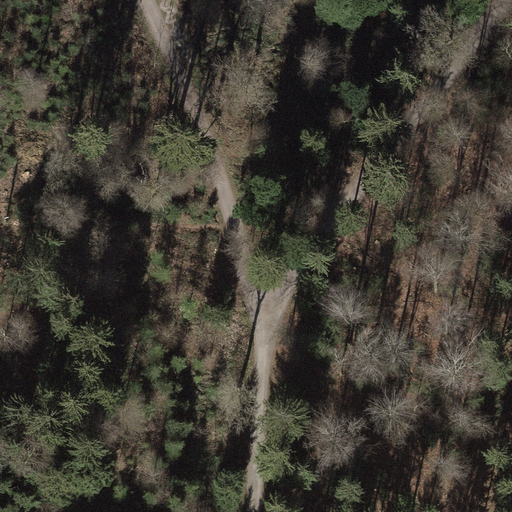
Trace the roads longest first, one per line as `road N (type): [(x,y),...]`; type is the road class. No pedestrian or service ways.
road 1 (track): [(265,329),(309,249),(507,0)]
road 2 (track): [(265,329),(151,0)]
road 3 (track): [(256,511),(265,329)]
